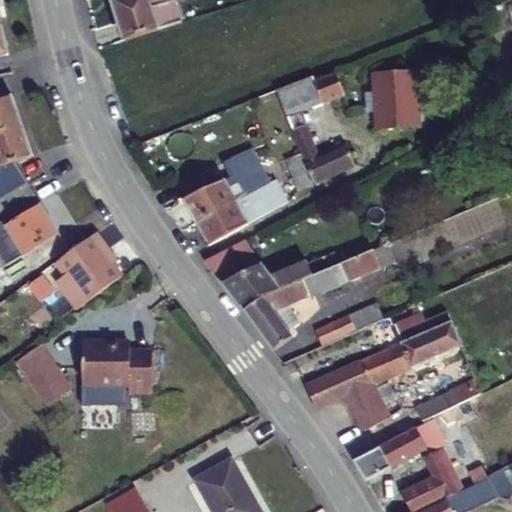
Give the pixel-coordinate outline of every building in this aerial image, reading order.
[(126,0),(109,6),(123,47),(158,36),(163,34),(154,6),(168,1),(168,0),(126,0)] [(178,29),(168,1),(154,6),(163,34),(178,29)] [(335,86),(330,73),(312,81),(310,75),(271,90),(284,124),(287,131),(297,127),(318,119),(344,109),(335,86)] [(414,86),(373,87),(374,105),(365,105),(366,126),(374,125),(375,141),(416,140),(414,86)] [(302,139),(297,127),(287,131),(291,143),(302,139)] [(1,132),(0,132),(0,196),(5,194),(0,180),(0,166),(12,162),(1,132)] [(302,139),(291,143),(301,168),(285,174),(296,204),(349,176),(342,158),(315,171),(302,139)] [(248,158),(236,163),(243,183),(233,187),(208,198),(182,208),(179,210),(191,234),(223,220),(218,209),(262,190),(248,158)] [(224,168),(233,187),(243,183),(236,163),(224,168)] [(175,193),(182,208),(208,198),(201,182),(175,193)] [(0,258),(31,243),(5,194),(0,196),(0,258)] [(440,254),(511,223),(500,197),(429,228),(440,254)] [(261,203),(238,213),(242,223),(266,213),(261,203)] [(223,220),(191,234),(202,258),(275,220),(271,210),(266,213),(242,223),(238,213),(223,220)] [(125,276),(93,233),(89,237),(48,267),(80,310),(125,276)] [(332,264),(339,283),(377,266),(369,248),(332,264)] [(249,262),(241,251),(232,256),(241,267),(249,262)] [(232,256),(203,271),(231,308),(259,296),(301,278),(296,266),(263,280),(249,262),(241,267),(232,256)] [(314,308),(328,302),(344,295),(339,283),(332,264),(301,278),(259,296),(235,314),(267,361),(300,337),(282,309),(310,298),(314,308)] [(142,330),(97,317),(85,361),(130,374),(128,381),(155,388),(166,350),(138,343),(142,330)] [(386,342),(396,363),(423,350),(413,330),(386,342)] [(349,348),(343,334),(321,343),(328,358),(349,348)] [(366,405),(453,366),(444,340),(423,350),(396,363),(344,386),(383,441),(366,405)] [(19,363),(47,400),(67,386),(39,349),(19,363)] [(344,415),(361,452),(383,441),(344,386),(299,407),(313,429),(344,415)] [(420,443),(425,441),(473,416),(467,401),(413,428),(420,443)] [(348,480),(359,498),(422,466),(426,472),(422,475),(430,490),(398,505),(402,511),(438,511),(457,502),(425,441),(420,443),(348,480)] [(258,511),(231,463),(194,484),(210,511),(258,511)] [(483,511),(473,494),(439,511),(483,511)] [(136,511),(127,495),(98,511),(136,511)]
